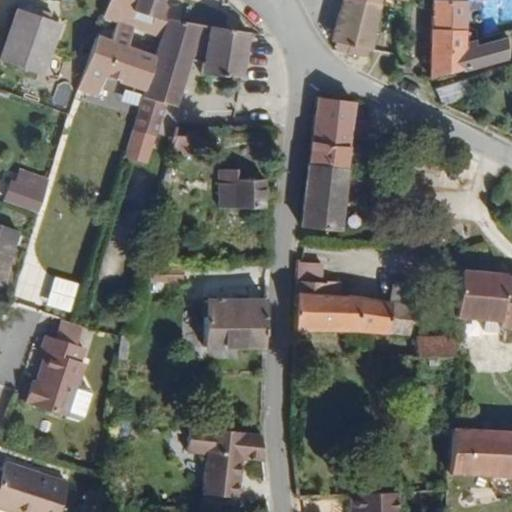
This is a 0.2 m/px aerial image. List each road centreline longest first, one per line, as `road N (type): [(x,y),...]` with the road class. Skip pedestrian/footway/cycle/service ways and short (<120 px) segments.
road 1 (residential): [(304,44),(278,347),(275,439),(284,511)]
road 2 (residential): [(511,143),(304,44)]
road 3 (unknown): [(485,133),(483,226),(511,246)]
